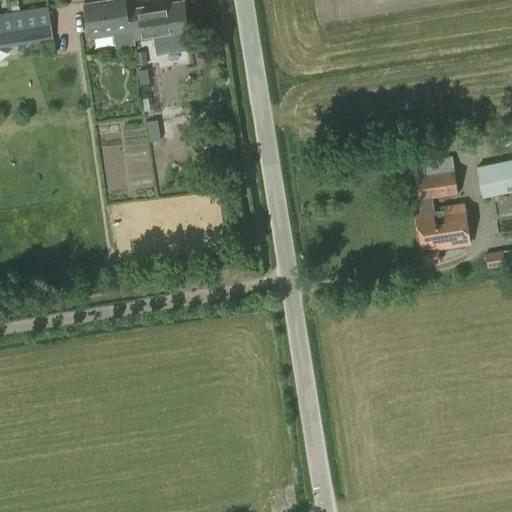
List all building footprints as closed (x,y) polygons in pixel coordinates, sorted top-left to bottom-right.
[(124,0),(94,0),(83,2),(87,36),(139,28),(141,38),(188,31),(183,1),(126,10),(124,0)] [(46,8),(0,14),(0,47),(52,40),(46,8)] [(451,157),(412,163),(419,212),(415,213),(421,251),(437,248),(469,244),(463,203),(440,206),(441,209),(433,210),(431,196),(457,193),(451,157)] [(511,159),(477,167),(482,195),(511,188),(511,159)] [(437,248),(421,251),(423,263),(439,260),(437,248)] [(502,251),(484,253),(486,267),(504,264),(502,251)]
